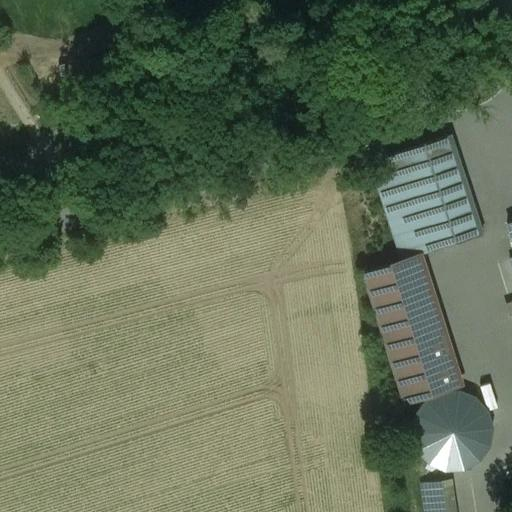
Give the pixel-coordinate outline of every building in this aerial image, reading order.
[(476,88),(482,100),(502,90),(495,78),(476,88)] [(357,97),(344,100),(347,111),(360,107),(357,97)] [(444,137),(400,152),(431,248),(476,234),(444,137)] [(385,156),(369,162),(400,259),(416,254),(416,253),(431,248),(400,152),(385,156)] [(458,385),(416,254),(400,259),(361,272),(375,317),(402,403),(437,392),(458,385)] [(451,393),(446,393),(441,394),(437,395),(433,397),(430,399),(426,402),(422,406),(419,410),(417,415),(415,418),(414,422),(414,426),(413,430),(414,434),(414,437),(415,441),(417,445),(419,449),(422,453),(425,457),(428,460),(431,461),(432,462),(436,464),(441,466),(446,467),(450,467),(455,467),(460,466),(464,465),(468,463),(472,460),(476,457),(479,454),(482,450),(484,446),(486,442),(487,437),(488,432),(488,428),(487,423),(486,418),(485,414),(482,410),(480,406),(476,403),(473,400),(469,397),(464,395),(460,394),(455,393),(451,393)] [(428,511),(463,511),(457,474),(423,479),(428,511)]
